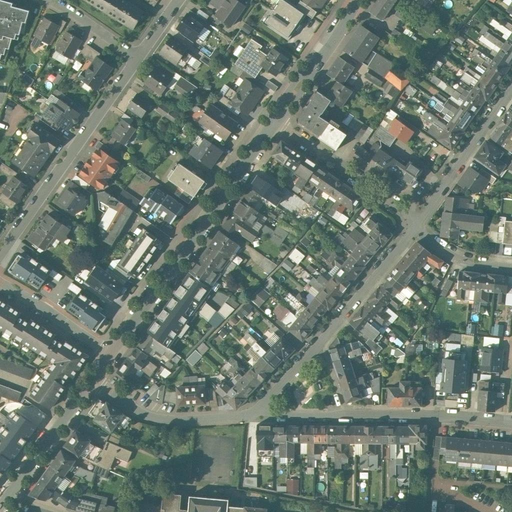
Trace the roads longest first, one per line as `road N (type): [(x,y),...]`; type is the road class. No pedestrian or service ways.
road 1 (tertiary): [(108,353),(275,122)]
road 2 (residential): [(253,414),(511,422)]
road 3 (residential): [(253,414),(418,220)]
road 4 (residential): [(138,58),(0,257)]
road 5 (residential): [(89,380),(148,417),(253,414)]
road 6 (residential): [(275,122),(418,220)]
road 7 (residential): [(418,220),(511,86)]
road 8 (tertiary): [(0,505),(89,380)]
road 9 (tertiary): [(275,122),(358,0)]
road 10 (residential): [(0,285),(108,353)]
